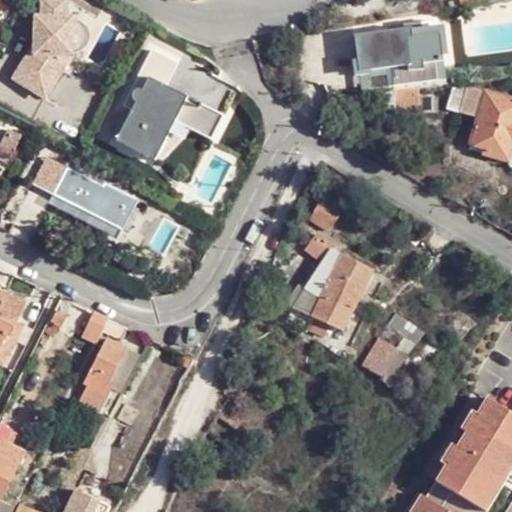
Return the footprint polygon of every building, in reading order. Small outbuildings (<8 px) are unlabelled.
[(43,0),(43,12),(69,13),(69,0),(43,0)] [(43,12),(36,12),(37,41),(18,77),(51,95),(75,49),(75,13),(69,13),(43,12)] [(397,27),(382,29),(388,64),(395,63),(398,83),(447,79),(447,74),(454,73),(449,39),(434,41),(430,17),(396,23),(397,27)] [(354,34),(360,69),(388,64),(382,29),(354,34)] [(161,99),(165,89),(178,63),(149,49),(122,107),(132,112),(117,142),(148,156),(169,113),(178,117),(175,123),(212,141),(224,118),(178,94),(173,105),(161,99)] [(459,111),(476,117),(484,90),(468,84),(459,111)] [(413,86),(405,87),(398,88),(402,109),(417,108),(415,94),(413,86)] [(178,94),(165,89),(161,99),(173,105),(178,94)] [(511,99),(484,90),(476,117),(468,142),(487,148),(507,155),(511,144),(511,140),(511,99)] [(157,160),(175,123),(178,117),(169,113),(148,156),(157,160)] [(10,127),(0,145),(0,147),(12,154),(23,134),(10,127)] [(507,155),(487,148),(486,154),(505,160),(507,155)] [(46,157),(32,185),(52,195),(66,167),(46,157)] [(101,184),(66,167),(52,195),(78,208),(117,227),(127,207),(132,210),(138,199),(103,181),(101,184)] [(325,199),(311,223),(331,234),(344,210),(325,199)] [(117,227),(78,208),(73,217),(117,239),(132,210),(127,207),(117,227)] [(326,250),(294,308),(336,332),(368,274),(326,250)] [(0,293),(0,348),(6,336),(11,339),(26,307),(0,293)] [(67,319),(57,314),(52,323),(63,328),(67,319)] [(397,314),(389,328),(407,339),(416,326),(397,314)] [(103,332),(107,321),(95,315),(84,341),(96,346),(103,332)] [(126,330),(107,321),(103,332),(121,341),(126,330)] [(45,338),(41,345),(47,347),(51,341),(45,338)] [(99,414),(111,390),(130,351),(104,338),(79,389),(83,390),(76,403),(99,414)] [(382,339),(374,352),(385,359),(381,365),(388,370),(400,351),(382,339)] [(130,351),(111,390),(119,394),(139,355),(130,351)] [(191,369),(196,361),(181,355),(177,363),(191,369)] [(399,390),(396,395),(402,400),(406,394),(399,390)] [(476,511),(511,453),(511,413),(485,398),(477,412),(466,431),(456,446),(445,465),(427,494),(416,511),(476,511)] [(228,404),(220,415),(237,425),(245,413),(228,404)] [(462,428),(466,431),(477,412),(474,410),(462,428)] [(1,427),(0,428),(0,497),(4,499),(25,454),(7,445),(13,432),(1,427)] [(440,462),(445,465),(456,446),(452,444),(440,462)] [(486,511),(511,471),(511,453),(476,511),(486,511)] [(78,492),(67,511),(108,511),(111,508),(78,492)] [(411,511),(416,511),(427,494),(422,492),(411,511)] [(0,511),(13,511),(14,510),(0,502),(0,511)]
